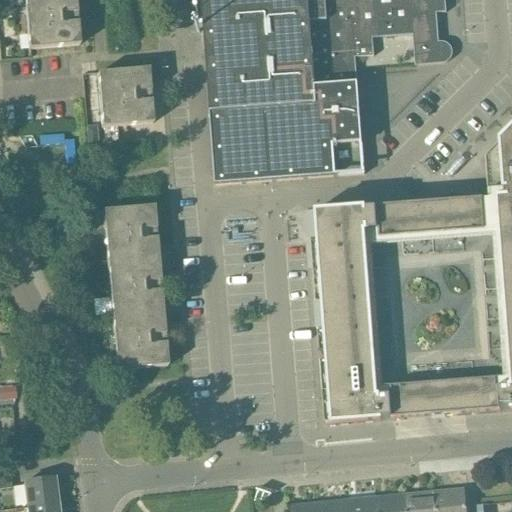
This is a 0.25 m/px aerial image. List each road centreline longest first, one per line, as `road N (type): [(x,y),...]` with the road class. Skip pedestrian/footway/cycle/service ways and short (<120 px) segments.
road 1 (residential): [(95,484),(511,444)]
road 2 (residential): [(95,484),(81,403),(0,253)]
road 3 (unknown): [(196,66),(211,210)]
